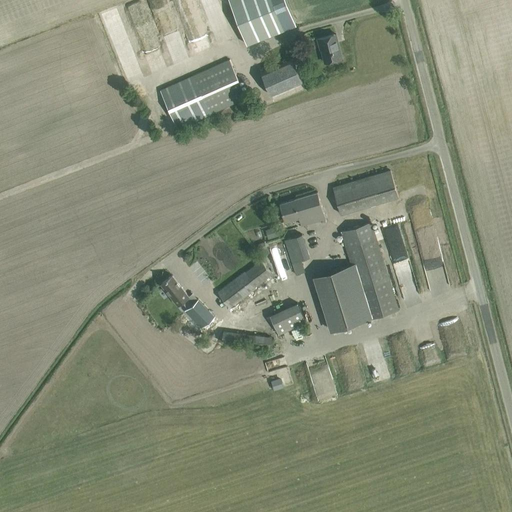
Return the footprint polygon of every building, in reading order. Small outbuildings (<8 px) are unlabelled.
[(296,24),(286,0),(229,0),(237,17),(247,43),(284,29),(296,24)] [(336,33),(333,34),(318,38),(319,41),(320,41),(325,61),(342,57),(336,33)] [(292,57),(290,58),(280,62),(261,71),(271,94),(302,81),(292,57)] [(247,96),(235,71),(230,59),(221,63),(194,75),(161,89),(178,126),(247,96)] [(391,170),(333,187),(341,213),(398,196),(391,170)] [(326,217),(318,191),(294,198),(300,216),(302,225),(326,217)] [(300,216),(294,198),(280,203),(285,220),(300,216)] [(352,264),(316,276),(332,330),(398,309),(371,221),(342,230),(352,264)] [(310,256),(305,243),(302,233),(285,239),(293,262),(310,256)] [(272,273),(268,267),(262,259),(244,272),(255,286),(272,273)] [(256,287),(255,286),(244,272),(244,271),(218,291),(230,307),(256,287)] [(179,303),(189,295),(172,274),(161,283),(178,304),(179,305),(180,304),(179,303)] [(219,321),(205,305),(198,298),(185,310),(205,333),(219,321)] [(270,314),(279,333),(306,321),(297,301),(270,314)] [(283,386),(282,380),(272,382),(274,389),(283,386)]
